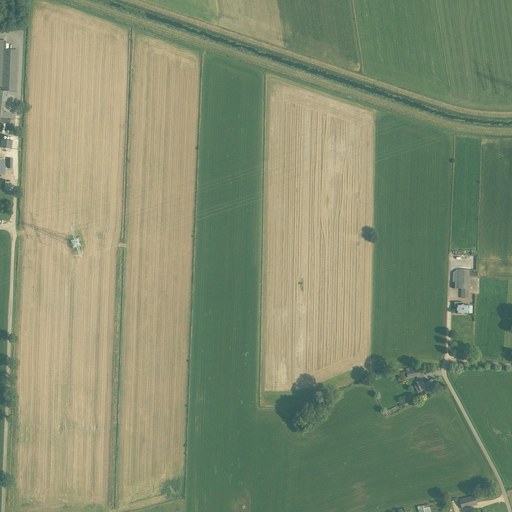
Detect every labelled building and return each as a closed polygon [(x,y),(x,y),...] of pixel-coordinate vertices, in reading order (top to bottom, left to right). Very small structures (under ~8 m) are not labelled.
[(0,132),(0,129),(1,123),(5,123),(5,130),(13,131),(15,120),(7,119),(7,118),(13,119),(16,93),(18,50),(6,50),(6,41),(0,40),(0,87),(2,87),(2,90),(0,90),(0,132)] [(13,140),(2,139),(1,147),(12,149),(13,140)] [(452,273),(452,288),(457,289),(461,289),(461,298),(469,299),(469,277),(475,277),(476,270),(457,269),(452,273)] [(457,307),(456,314),(468,314),(468,305),(463,305),(463,302),(454,302),(454,307),(457,307)] [(417,370),(406,372),(407,378),(419,376),(417,370)] [(416,383),(416,384),(413,386),(417,393),(423,389),(426,393),(430,391),(429,390),(434,387),(430,380),(425,384),(422,379),(416,383)] [(475,496),(459,500),(461,509),(477,504),(475,496)]
